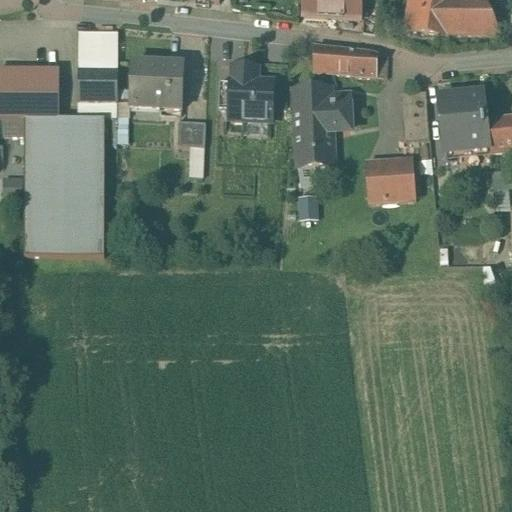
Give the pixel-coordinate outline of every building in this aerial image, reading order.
[(359,0),(304,0),(303,18),(359,22),(359,0)] [(484,0),(407,0),(404,32),(449,38),(449,37),(499,38),(484,0)] [(117,36),(78,36),(78,106),(117,106),(117,36)] [(370,55),(314,49),(312,75),(353,78),(353,79),(376,81),(376,80),(377,58),(370,55)] [(387,63),(377,58),(376,80),(386,81),(387,63)] [(183,68),(131,66),(129,110),(181,112),(183,68)] [(256,71),(231,70),(231,85),(229,113),(229,123),(270,124),(272,84),(256,83),(256,71)] [(57,73),(0,72),(0,140),(24,140),(57,140),(57,122),(57,73)] [(231,85),(219,85),(218,113),(229,113),(231,85)] [(331,91),(292,93),(295,170),(334,168),(332,130),(351,129),(349,96),(331,97),(331,91)] [(425,95),(399,97),(403,145),(429,143),(425,95)] [(482,95),(438,100),(444,156),(488,151),(485,122),(482,95)] [(511,118),(485,122),(488,151),(489,157),(511,154),(511,118)] [(57,140),(24,140),(24,260),(103,260),(104,122),(57,122),(57,140)] [(205,126),(178,125),(177,150),(204,151),(205,126)] [(412,163),(364,166),(367,206),(415,203),(412,163)] [(511,210),(511,170),(497,172),(499,211),(511,210)] [(305,219),(324,219),(323,195),(304,196),(305,219)]
